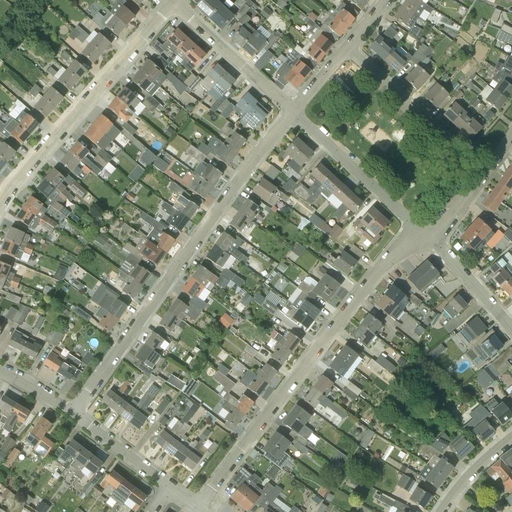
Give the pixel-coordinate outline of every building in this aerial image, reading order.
[(115,7),(110,13),(126,27),(134,17),(123,7),(127,3),(124,0),(123,0),(110,0),(109,1),(115,7)] [(202,0),(196,7),(209,18),(220,6),(214,0),(202,0)] [(241,0),(245,3),(244,4),(249,9),(251,7),(255,10),(257,8),(248,0),(241,0)] [(279,0),(275,5),(280,10),(282,11),(287,5),(285,4),(288,0),(279,0)] [(348,0),(350,1),(361,11),(369,1),(368,0),(348,0)] [(418,0),(406,0),(402,6),(413,14),(418,17),(423,10),(436,19),(439,15),(421,2),(418,0)] [(327,13),(330,15),(347,28),(354,19),(346,13),(350,9),(342,3),(335,11),(331,8),(327,13)] [(241,18),(249,9),(244,4),(236,13),(241,18)] [(220,6),(209,18),(221,30),(233,18),(220,6)] [(407,34),(417,40),(422,31),(413,25),(418,17),(413,14),(402,6),(394,18),(410,29),(407,34)] [(272,13),(265,7),(260,14),(266,20),(272,13)] [(489,21),(496,24),(501,11),(494,9),(489,21)] [(281,17),(287,22),(292,16),(285,11),(281,17)] [(110,13),(109,12),(103,18),(98,13),(91,21),(102,31),(106,27),(117,37),(126,27),(110,13)] [(307,17),(313,22),(317,18),(311,12),(307,17)] [(232,40),(241,48),(255,32),(246,24),(250,19),(246,15),(238,23),(243,27),(232,40)] [(330,15),(319,28),(328,35),(332,31),(339,37),(347,28),(330,15)] [(304,37),(309,41),(325,54),(332,45),(325,39),(328,35),(319,28),(315,24),(309,19),(305,24),(311,29),(304,37)] [(486,22),(482,20),(477,27),(481,29),(486,22)] [(511,34),(511,29),(503,25),(500,30),(511,36),(511,34)] [(77,26),(74,30),(79,34),(85,40),(89,36),(77,26)] [(370,48),(384,60),(393,51),(388,46),(393,41),(391,40),(397,34),(394,31),(390,27),(370,48)] [(167,49),(172,54),(173,53),(187,38),(177,29),(160,48),(164,52),(167,49)] [(504,42),(511,46),(511,44),(511,36),(500,30),(495,40),(503,44),(504,42)] [(255,32),(241,48),(242,47),(252,56),(251,57),(252,58),(261,47),(266,52),(267,51),(279,37),(272,32),(270,35),(265,40),(255,32)] [(85,40),(79,34),(76,38),(82,44),(85,40)] [(99,34),(90,44),(102,54),(110,44),(99,34)] [(187,38),(173,53),(183,61),(183,62),(196,47),(187,38)] [(296,45),(292,50),(307,61),(310,57),(317,63),(325,54),(309,41),(301,50),(296,45)] [(15,50),(19,46),(14,42),(10,46),(15,50)] [(102,54),(90,44),(82,54),(93,64),(102,54)] [(419,57),(422,54),(427,48),(422,45),(418,48),(414,53),(419,57)] [(183,62),(183,61),(180,64),(190,73),(206,56),(196,47),(183,62)] [(427,48),(422,54),(426,57),(432,50),(429,47),(427,48)] [(284,65),(290,70),(292,72),(303,80),(310,71),(303,65),(307,61),(292,50),(285,59),(287,60),(284,65)] [(273,56),(267,51),(266,52),(263,54),(270,60),(273,56)] [(393,51),(384,60),(398,73),(408,63),(407,62),(411,58),(407,54),(407,53),(402,59),(393,51)] [(64,52),(60,56),(66,61),(70,57),(64,52)] [(159,56),(155,60),(165,69),(174,59),(171,55),(165,61),(159,56)] [(429,77),(428,76),(422,70),(430,61),(426,57),(405,80),(411,85),(417,91),(429,77)] [(70,67),(66,71),(78,81),(87,71),(75,61),(75,62),(70,67)] [(166,80),(171,85),(176,79),(169,73),(165,77),(161,73),(162,73),(149,61),(140,71),(153,82),(159,87),(166,80)] [(213,88),(225,74),(216,65),(213,70),(212,69),(211,71),(204,79),(202,81),(197,76),(196,78),(186,88),(192,93),(199,84),(203,88),(208,93),(213,88)] [(56,73),(50,67),(46,71),(53,77),(56,73)] [(292,72),(290,70),(287,75),(284,72),(277,80),(285,87),(288,83),(296,89),(303,80),(292,72)] [(78,81),(66,71),(58,81),(69,91),(78,81)] [(151,97),(159,87),(153,82),(140,71),(132,81),(147,94),(149,95),(145,100),(156,109),(155,109),(159,113),(163,108),(159,105),(159,104),(153,99),(151,97)] [(498,84),(493,90),(506,100),(511,91),(511,87),(509,86),(511,81),(511,80),(504,75),(501,73),(498,71),(492,80),(498,84)] [(182,84),(186,88),(196,78),(191,73),(186,80),(182,84)] [(217,109),(218,110),(227,101),(226,100),(222,96),(230,88),(231,87),(231,86),(235,82),(225,74),(213,88),(221,96),(210,108),(215,112),(217,109)] [(424,98),(430,103),(436,108),(448,95),(443,90),(441,88),(449,79),(445,75),(424,98)] [(477,96),(481,92),(468,80),(464,85),(477,96)] [(20,102),(24,97),(6,82),(3,87),(20,102)] [(488,84),(482,92),(488,96),(494,87),(488,84)] [(35,85),(32,88),(38,94),(41,90),(35,85)] [(38,94),(32,88),(28,92),(39,102),(34,108),(46,118),(54,108),(43,98),(38,94)] [(63,99),(51,88),(43,98),(54,108),(63,99)] [(125,88),(116,98),(132,112),(140,102),(136,99),(136,98),(125,88)] [(457,101),(463,95),(458,90),(453,97),(457,101)] [(506,100),(493,90),(485,101),(498,111),(506,100)] [(233,111),(242,119),(254,105),(257,103),(248,94),(235,108),(231,104),(230,104),(227,101),(218,110),(221,113),(219,116),(225,119),(233,111)] [(125,123),(121,127),(132,136),(136,132),(126,123),(131,117),(134,114),(131,112),(132,112),(116,98),(108,108),(125,123)] [(480,102),(475,98),(469,105),(474,109),(480,102)] [(19,115),(14,121),(19,125),(31,135),(39,126),(23,111),(26,108),(17,100),(13,104),(16,106),(13,110),(19,115)] [(152,113),(155,109),(156,109),(145,100),(141,104),(152,113)] [(443,115),(452,124),(463,112),(459,108),(454,103),(443,115)] [(242,119),(238,122),(243,127),(246,123),(254,130),(266,116),(254,105),(242,119)] [(452,124),(461,132),(472,120),(463,112),(452,124)] [(490,112),(484,118),(488,121),(494,115),(490,112)] [(101,115),(92,125),(103,135),(112,125),(101,115)] [(19,125),(14,121),(13,120),(6,127),(0,121),(0,133),(7,139),(11,135),(22,145),(31,135),(19,125)] [(472,120),(461,132),(471,141),(482,129),(472,120)] [(103,135),(92,125),(84,135),(95,145),(103,135)] [(168,128),(162,135),(167,139),(173,132),(168,128)] [(221,134),(217,139),(237,153),(246,141),(235,133),(230,139),(227,137),(227,138),(221,134)] [(196,149),(206,157),(209,153),(217,158),(228,166),(237,153),(217,139),(216,139),(209,148),(201,143),(196,149)] [(287,156),(292,160),(305,147),(297,139),(285,152),(283,150),(277,156),(283,161),(287,156)] [(3,143),(0,147),(0,157),(7,163),(15,153),(3,143)] [(84,166),(90,171),(96,177),(101,171),(84,157),(89,153),(77,143),(69,152),(80,162),(84,166)] [(201,164),(206,157),(196,149),(196,150),(190,145),(185,153),(201,164)] [(292,160),(287,165),(297,175),(303,168),(301,167),(313,154),(305,147),(292,160)] [(109,156),(102,149),(97,154),(108,163),(112,159),(109,156)] [(156,157),(148,150),(140,159),(148,166),(156,157)] [(71,172),(80,162),(69,152),(60,162),(71,172)] [(108,163),(97,154),(93,159),(107,172),(112,167),(108,163)] [(158,158),(152,166),(163,174),(169,166),(158,158)] [(208,164),(198,177),(213,187),(222,174),(211,166),(208,164)] [(305,202),(305,203),(313,195),(331,174),(320,165),(311,175),(317,180),(313,185),(313,184),(307,190),(299,183),(291,192),(304,203),(305,202)] [(81,170),(87,175),(90,171),(84,166),(81,170)] [(272,182),(279,172),(271,166),(263,175),(272,182)] [(54,170),(45,180),(56,189),(67,198),(71,202),(74,198),(70,195),(64,190),(66,188),(61,184),(65,180),(54,170)] [(136,178),(130,173),(127,177),(133,182),(136,178)] [(332,194),(341,184),(331,174),(313,195),(305,203),(310,206),(316,199),(316,198),(321,193),(327,199),(332,194)] [(511,178),(505,174),(497,184),(508,192),(508,193),(511,195),(511,178)] [(196,176),(188,188),(193,192),(204,199),(213,187),(198,177),(196,176)] [(282,194),(283,193),(261,179),(252,192),(267,203),(268,202),(273,206),(279,198),(285,203),(289,198),(282,194)] [(287,193),(295,184),(290,179),(281,188),(287,193)] [(47,203),(49,205),(59,213),(66,218),(70,213),(61,206),(67,198),(56,189),(45,180),(36,189),(46,198),(47,203)] [(81,198),(86,192),(74,182),(70,188),(81,198)] [(180,197),(172,208),(189,220),(198,207),(188,200),(191,196),(184,191),(181,189),(174,184),(172,182),(167,189),(176,196),(177,194),(180,197)] [(332,194),(342,203),(343,204),(352,194),(341,184),(332,194)] [(497,184),(490,195),(501,203),(508,193),(508,192),(497,184)] [(129,192),(125,197),(131,202),(135,197),(129,192)] [(363,204),(352,194),(343,204),(333,216),(339,221),(349,210),(354,214),(363,204)] [(501,203),(490,195),(482,206),(493,214),(496,209),(501,203)] [(43,215),(46,211),(46,210),(42,207),(43,205),(30,197),(23,208),(35,216),(54,228),(56,224),(43,215)] [(238,212),(251,221),(254,216),(253,214),(258,207),(247,199),(238,212)] [(189,220),(172,208),(164,202),(160,207),(166,211),(165,212),(172,217),(174,218),(169,225),(180,233),(189,220)] [(35,216),(23,208),(16,219),(28,227),(32,221),(41,227),(39,231),(50,236),(54,229),(53,229),(54,228),(35,216)] [(364,224),(368,228),(380,216),(372,208),(360,221),(358,219),(352,226),(358,231),(364,224)] [(145,239),(148,241),(165,253),(174,241),(163,233),(161,232),(164,227),(162,226),(153,220),(142,212),(138,218),(142,220),(153,228),(147,237),(138,231),(137,233),(145,239)] [(251,221),(238,212),(229,225),(240,232),(241,231),(245,234),(249,229),(247,228),(248,226),(261,235),(264,231),(252,221),(251,221)] [(380,216),(368,228),(373,233),(367,239),(373,244),(379,238),(376,236),(388,223),(380,216)] [(97,218),(94,222),(100,227),(103,223),(97,218)] [(303,218),(296,227),(302,232),(310,223),(303,218)] [(478,220),(469,229),(480,240),(485,244),(494,235),(478,220)] [(100,227),(94,222),(91,225),(97,230),(100,227)] [(342,231),(336,225),(332,230),(325,223),(319,229),(328,236),(333,241),(334,240),(342,231)] [(132,229),(124,224),(121,228),(120,229),(128,235),(132,229)] [(29,236),(24,234),(10,228),(5,240),(19,246),(24,248),(32,251),(34,247),(34,246),(26,243),(29,236)] [(474,256),(481,248),(476,244),(480,240),(469,229),(460,239),(468,246),(471,249),(469,252),(474,256)] [(511,233),(507,229),(502,235),(511,244),(511,233)] [(90,237),(83,232),(77,241),(84,246),(90,237)] [(100,233),(95,241),(103,246),(108,239),(100,233)] [(224,233),(215,245),(228,254),(230,256),(235,259),(235,260),(238,262),(243,266),(244,265),(252,270),(256,265),(247,259),(248,259),(230,247),(235,241),(224,233)] [(19,246),(5,240),(0,252),(14,258),(20,260),(23,253),(30,256),(32,251),(24,248),(19,246)] [(123,249),(130,254),(131,254),(141,261),(143,257),(156,266),(165,253),(148,241),(140,252),(127,243),(123,249)] [(305,249),(297,244),(291,252),(299,257),(305,249)] [(217,265),(222,268),(230,256),(228,254),(215,245),(206,258),(217,266),(217,265)] [(353,245),(348,251),(359,259),(364,253),(353,245)] [(342,252),(338,258),(336,260),(331,256),(327,261),(347,276),(352,269),(357,263),(342,252)] [(120,272),(129,277),(142,286),(151,274),(138,265),(141,261),(131,254),(130,254),(126,260),(128,261),(120,272)] [(492,278),(501,287),(511,277),(511,268),(502,257),(500,259),(489,268),(495,275),(492,278)] [(0,262),(0,276),(6,279),(18,284),(20,279),(13,277),(16,271),(32,277),(34,272),(9,261),(7,266),(0,262)] [(427,262),(418,271),(431,286),(440,277),(427,262)] [(287,267),(282,263),(278,269),(283,273),(287,267)] [(53,278),(61,281),(66,269),(58,266),(53,278)] [(200,266),(191,279),(204,288),(209,282),(207,280),(211,274),(200,266)] [(244,282),(224,268),(219,274),(230,282),(235,285),(240,288),(244,282)] [(322,279),(319,284),(333,294),(340,285),(326,275),(328,273),(320,268),(315,274),(322,279)] [(431,286),(418,271),(408,280),(421,294),(431,286)] [(229,281),(221,275),(215,283),(224,289),(229,281)] [(6,279),(0,276),(0,290),(1,291),(3,286),(8,288),(9,286),(16,289),(18,284),(6,279)] [(129,277),(124,284),(126,285),(122,292),(133,299),(142,286),(129,277)] [(511,277),(501,287),(509,297),(511,294),(511,277)] [(195,300),(196,300),(200,294),(204,288),(191,279),(182,291),(193,299),(194,299),(195,300)] [(84,286),(76,280),(72,286),(80,291),(84,286)] [(296,288),(301,292),(302,291),(314,300),(317,296),(327,303),(333,294),(319,284),(316,289),(310,285),(308,287),(301,282),(296,288)] [(53,289),(46,286),(43,294),(50,297),(53,289)] [(392,286),(384,296),(397,307),(397,306),(405,296),(392,286)] [(301,292),(292,305),(313,320),(320,312),(310,305),(314,300),(302,291),(301,292)] [(18,304),(21,298),(7,293),(4,298),(18,304)] [(259,306),(264,299),(257,293),(251,300),(259,306)] [(247,294),(235,307),(240,312),(252,299),(247,294)] [(397,307),(384,296),(376,306),(395,321),(403,311),(397,306),(397,307)] [(409,301),(417,307),(421,302),(413,296),(409,301)] [(458,314),(467,306),(458,296),(446,306),(455,316),(458,314)] [(177,299),(168,312),(181,321),(189,310),(198,316),(201,311),(192,305),(189,309),(187,308),(188,307),(177,299)] [(273,316),(278,309),(275,307),(264,299),(259,306),(273,316)] [(105,302),(101,308),(118,320),(127,307),(116,300),(112,306),(105,302)] [(195,300),(192,305),(201,311),(205,307),(196,300),(195,300)] [(313,320),(292,305),(288,302),(283,308),(288,311),(284,316),(291,321),(293,319),(307,329),(313,320)] [(29,309),(21,305),(18,311),(12,322),(20,326),(29,309)] [(18,311),(11,307),(5,318),(12,322),(18,311)] [(76,307),(72,312),(87,323),(91,317),(76,307)] [(118,320),(101,308),(95,316),(101,320),(98,325),(109,333),(118,320)] [(181,321),(168,312),(159,325),(170,332),(174,326),(176,328),(180,322),(181,321)] [(440,315),(438,313),(431,325),(433,326),(440,315)] [(361,325),(362,326),(372,334),(380,324),(368,315),(361,325)] [(44,319),(40,317),(30,336),(34,338),(44,319)] [(233,321),(229,317),(223,325),(227,329),(233,321)] [(456,335),(468,350),(485,336),(482,333),(485,331),(475,319),(456,335)] [(224,328),(219,325),(215,331),(219,335),(224,328)] [(58,331),(50,343),(56,347),(67,329),(61,326),(58,331)] [(372,334),(362,326),(353,337),(352,336),(352,337),(363,345),(372,334)] [(58,331),(53,328),(45,340),(50,343),(58,331)] [(278,344),(291,353),(300,341),(290,333),(285,339),(283,337),(282,338),(277,334),(278,334),(272,330),(268,336),(278,344)] [(7,345),(21,352),(29,338),(22,334),(15,331),(14,333),(7,345)] [(153,333),(144,346),(161,357),(165,351),(162,349),(160,347),(164,340),(153,333)] [(476,344),(464,353),(478,369),(485,363),(484,362),(489,358),(502,347),(493,337),(489,340),(485,336),(476,344)] [(29,338),(21,352),(35,359),(41,347),(34,344),(35,342),(29,338)] [(431,352),(436,358),(447,349),(442,343),(431,352)] [(291,353),(278,344),(274,350),(276,351),(271,358),(282,366),(291,353)] [(247,345),(243,350),(253,357),(256,352),(247,345)] [(154,370),(152,369),(161,357),(144,346),(135,358),(138,360),(134,366),(145,373),(143,375),(148,378),(154,370)] [(344,347),(337,357),(350,367),(358,357),(344,347)] [(43,364),(56,373),(65,359),(59,355),(60,353),(53,349),(50,353),(51,353),(43,364)] [(91,356),(86,353),(80,362),(84,365),(91,356)] [(501,355),(489,364),(495,370),(506,361),(501,355)] [(392,365),(380,356),(375,362),(383,368),(387,372),(392,365)] [(350,367),(337,357),(329,367),(342,377),(350,367)] [(407,362),(400,357),(396,362),(403,367),(407,362)] [(65,359),(56,373),(69,381),(77,370),(70,365),(72,363),(65,359)] [(375,362),(370,359),(365,366),(378,375),(383,368),(375,362)] [(495,370),(499,376),(511,367),(506,361),(495,370)] [(218,371),(223,375),(227,370),(220,364),(216,370),(218,371)] [(259,368),(254,375),(268,385),(277,372),(266,364),(261,370),(259,369),(259,368)] [(496,377),(487,367),(483,370),(482,369),(473,377),(484,391),(498,379),(497,378),(496,377)] [(217,395),(223,400),(228,394),(235,384),(223,375),(218,371),(212,379),(224,387),(217,395)] [(268,385),(254,375),(249,371),(239,383),(248,389),(258,397),(268,385)] [(322,376),(313,388),(326,398),(330,392),(328,390),(333,384),(322,376)] [(101,401),(111,409),(119,398),(123,394),(126,388),(130,384),(127,381),(119,391),(118,390),(114,395),(110,391),(101,401)] [(175,387),(177,388),(180,391),(185,384),(181,382),(178,386),(176,385),(175,387)] [(361,392),(350,383),(346,387),(357,396),(361,392)] [(120,416),(129,423),(138,412),(148,398),(151,400),(159,390),(152,385),(137,404),(133,409),(128,405),(120,416)] [(357,396),(346,387),(342,393),(353,402),(357,396)] [(181,393),(188,398),(191,393),(185,388),(181,393)] [(326,398),(313,388),(304,401),(314,409),(318,404),(324,410),(326,407),(343,420),(347,415),(346,414),(326,398)] [(123,401),(126,396),(123,394),(119,398),(111,409),(120,416),(128,405),(123,401)] [(225,401),(244,415),(254,403),(243,395),(238,402),(228,394),(223,400),(225,401)] [(2,414),(7,418),(8,418),(16,404),(3,396),(0,401),(0,410),(3,412),(2,414)] [(138,412),(129,423),(139,430),(151,415),(145,410),(152,401),(151,400),(148,398),(138,412)] [(511,415),(502,403),(498,407),(492,399),(485,405),(502,426),(511,417),(511,415)] [(244,415),(225,401),(220,408),(229,414),(224,420),(235,428),(244,415)] [(155,412),(160,416),(167,407),(162,403),(155,412)] [(9,433),(12,428),(17,420),(22,424),(30,412),(16,404),(8,418),(7,418),(4,423),(4,424),(2,428),(9,433)] [(185,414),(191,418),(199,408),(193,404),(185,414)] [(296,406),(290,415),(304,425),(310,417),(296,406)] [(485,421),(485,422),(483,420),(487,416),(479,407),(474,412),(478,416),(467,425),(472,432),(473,431),(482,442),(494,432),(485,421)] [(213,424),(217,419),(207,412),(203,417),(213,424)] [(164,449),(173,457),(181,446),(187,438),(184,435),(190,427),(186,424),(191,418),(185,414),(179,422),(179,423),(182,426),(172,439),(164,449)] [(304,425),(290,415),(283,423),(297,434),(304,425)] [(163,417),(159,422),(164,426),(168,421),(163,417)] [(32,450),(44,458),(54,445),(43,437),(51,425),(42,418),(30,435),(39,441),(32,450)] [(155,442),(164,449),(172,439),(182,426),(179,423),(179,422),(178,421),(171,431),(167,428),(163,432),(162,432),(155,442)] [(393,430),(388,427),(385,432),(390,435),(393,430)] [(373,433),(367,429),(357,445),(364,449),(373,433)] [(199,438),(201,439),(203,441),(204,442),(210,433),(206,430),(199,438)] [(276,433),(269,442),(283,452),(290,444),(276,433)] [(443,433),(429,446),(441,453),(448,447),(460,460),(473,448),(459,433),(450,441),(443,433)] [(300,437),(297,441),(304,447),(308,442),(300,437)] [(0,448),(0,449),(1,450),(7,454),(15,443),(8,438),(0,448)] [(173,457),(183,464),(191,453),(198,443),(194,440),(192,443),(191,441),(185,449),(181,446),(173,457)] [(66,470),(69,465),(82,448),(72,441),(64,451),(68,455),(63,462),(58,459),(55,462),(66,470)] [(296,441),(293,446),(304,455),(308,450),(296,441)] [(283,452),(269,442),(263,450),(277,461),(283,452)] [(434,456),(426,466),(433,470),(445,479),(453,469),(441,460),(437,458),(441,453),(429,446),(424,442),(418,449),(425,454),(426,452),(434,456)] [(207,450),(202,446),(198,443),(191,453),(183,464),(192,471),(204,455),(206,452),(207,450)] [(207,450),(206,452),(211,455),(218,446),(213,443),(207,450)] [(73,475),(77,478),(93,456),(82,448),(69,465),(76,471),(73,475)] [(511,448),(499,459),(500,460),(511,473),(511,448)] [(8,469),(20,452),(14,449),(3,465),(8,469)] [(93,456),(77,478),(80,480),(84,475),(86,477),(90,471),(95,475),(103,464),(93,456)] [(511,511),(511,473),(500,460),(486,472),(494,482),(499,477),(511,492),(505,499),(511,508),(511,511)] [(343,466),(338,461),(334,467),(339,471),(343,466)] [(273,465),(266,473),(272,478),(279,469),(273,465)] [(407,468),(403,475),(418,484),(422,478),(437,489),(445,479),(433,470),(426,466),(419,476),(407,468)] [(231,498),(239,505),(255,486),(248,480),(252,476),(242,468),(231,481),(239,488),(231,498)] [(108,484),(116,489),(123,479),(112,471),(100,486),(104,489),(108,484)] [(330,486),(337,490),(345,477),(338,473),(330,486)] [(418,484),(403,475),(397,485),(408,492),(409,490),(414,493),(409,500),(424,509),(431,497),(417,488),(419,485),(418,484)] [(127,498),(128,498),(135,488),(123,479),(116,489),(110,497),(121,506),(127,498)] [(94,485),(89,481),(81,491),(86,496),(94,485)] [(247,511),(256,502),(261,505),(273,488),(267,483),(261,491),(255,486),(239,505),(246,511),(247,511)] [(330,488),(323,484),(319,491),(325,495),(330,488)] [(263,511),(276,511),(279,509),(272,503),(282,490),(276,485),(273,488),(261,505),(266,509),(263,511)] [(99,496),(103,492),(95,486),(92,490),(99,496)] [(135,488),(128,498),(135,504),(131,510),(133,511),(135,511),(147,498),(135,488)] [(10,492),(6,489),(1,497),(5,500),(10,492)] [(83,500),(86,496),(81,491),(77,496),(83,500)] [(33,499),(24,493),(20,499),(29,506),(33,499)] [(395,511),(405,511),(408,507),(395,500),(394,503),(380,495),(380,497),(378,500),(391,507),(392,506),(397,509),(395,511)] [(104,505),(107,501),(100,496),(98,500),(104,505)] [(321,501),(314,497),(311,501),(317,506),(321,501)]
